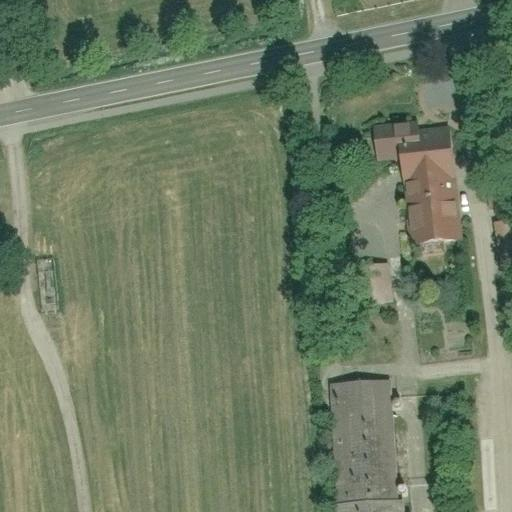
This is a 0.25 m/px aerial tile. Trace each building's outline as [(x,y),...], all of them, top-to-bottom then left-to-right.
[(400,129),(377,130),(379,166),(402,165),(400,129)] [(465,249),(452,132),(400,138),(413,255),(465,249)] [(511,275),(511,226),(497,229),(505,277),(511,275)] [(387,265),(346,268),(348,308),(389,305),(387,265)] [(399,508),(393,385),(328,389),(335,511),(399,508)]
